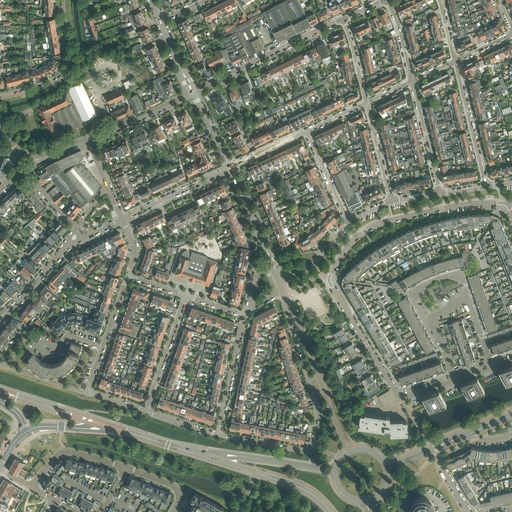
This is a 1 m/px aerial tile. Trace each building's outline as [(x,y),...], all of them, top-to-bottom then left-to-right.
[(123,5),(125,11),(127,10),(139,6),(137,0),(128,4),(123,5)] [(225,1),(223,2),(228,11),(233,8),(228,0),(226,0),(225,1)] [(228,0),(233,8),(238,5),(234,0),(228,0)] [(297,32),(311,25),(303,8),(299,0),(285,0),(283,1),(282,2),(297,32)] [(339,11),(340,11),(336,3),(334,0),(332,0),(329,2),(335,14),(336,13),(337,13),(339,12),(339,11)] [(334,0),(336,3),(340,11),(343,10),(343,9),(344,9),(340,0),(334,0)] [(346,9),(349,7),(345,0),(340,0),(344,9),(346,8),(346,9)] [(408,1),(407,2),(411,9),(416,7),(412,0),(410,0),(408,0),(408,1)] [(493,4),(491,0),(482,4),(483,6),(478,9),(479,11),(493,4)] [(401,4),(405,12),(411,9),(407,2),(406,1),(404,2),(404,3),(401,4)] [(450,9),(457,7),(461,6),(461,3),(465,2),(464,1),(449,5),(450,9)] [(221,3),(218,4),(223,13),(228,11),(223,2),(221,3)] [(297,32),(282,2),(263,12),(278,41),(297,32)] [(215,6),(214,7),(218,16),(223,13),(218,4),(215,6)] [(311,4),(303,8),(311,25),(318,21),(315,15),(316,15),(311,4)] [(407,14),(405,12),(401,4),(400,5),(399,5),(397,5),(397,6),(401,16),(404,14),(405,15),(407,14)] [(486,13),(495,9),(493,4),(479,11),(480,13),(485,11),(486,13)] [(211,8),(208,9),(213,18),(218,16),(214,7),(212,8),(211,8)] [(322,10),(325,18),(327,17),(328,17),(330,16),(327,7),(322,10)] [(208,21),(213,18),(208,9),(205,11),(206,11),(203,12),(208,21)] [(497,13),(495,9),(486,13),(487,15),(483,17),(484,19),(497,13)] [(323,19),(325,18),(322,10),(317,12),(321,20),(322,20),(323,20),(323,19)] [(129,16),(131,22),(132,22),(143,17),(141,11),(129,16)] [(385,13),(380,15),(384,25),(390,22),(385,13)] [(146,23),(143,17),(132,22),(134,27),(146,23)] [(372,27),(373,28),(375,27),(378,26),(379,28),(381,26),(377,17),(374,18),(373,18),(372,18),(372,19),(371,19),(372,21),(370,22),(371,23),(372,27)] [(94,25),(91,18),(86,20),(88,27),(94,25)] [(453,22),(454,26),(462,24),(461,22),(471,20),(470,18),(466,19),(453,22)] [(178,23),(181,29),(189,25),(188,22),(187,19),(178,23)] [(248,56),(248,55),(256,51),(251,41),(259,37),(251,19),(220,36),(224,43),(227,48),(233,61),(234,63),(248,56)] [(495,22),(500,32),(502,30),(504,29),(499,19),(495,21),(495,22)] [(407,33),(415,31),(413,25),(417,24),(416,20),(410,23),(410,26),(405,27),(407,33)] [(361,24),(360,24),(364,33),(368,32),(369,34),(372,33),(370,28),(372,27),(371,23),(369,24),(367,21),(363,23),(362,23),(361,23),(361,24)] [(495,34),(500,32),(495,22),(493,23),(494,25),(491,26),(495,34)] [(369,43),(364,33),(360,24),(359,25),(358,24),(357,25),(357,26),(353,28),(357,37),(359,36),(363,45),(369,43)] [(189,25),(181,29),(183,34),(191,31),(189,25)] [(491,36),(495,34),(491,26),(489,27),(488,25),(486,26),(491,36)] [(94,26),(88,28),(91,36),(97,34),(96,32),(99,31),(98,27),(95,28),(94,26)] [(486,38),(491,36),(486,26),(484,27),(485,29),(482,30),(486,38)] [(138,32),(140,37),(150,34),(148,28),(138,32)] [(459,37),(462,36),(464,35),(464,33),(467,32),(465,28),(456,31),(457,35),(458,35),(459,37)] [(479,41),(486,38),(482,30),(480,31),(479,29),(477,30),(479,35),(477,36),(479,41)] [(183,34),(186,40),(194,36),(191,31),(183,34)] [(441,32),(433,34),(435,40),(433,41),(434,44),(441,42),(440,39),(443,38),(441,32)] [(338,34),(336,35),(343,52),(345,51),(341,44),(346,42),(341,33),(340,33),(338,34)] [(140,37),(143,43),(152,40),(150,34),(140,37)] [(386,40),(387,46),(395,44),(393,38),(392,34),(383,39),(383,41),(386,40)] [(468,34),(464,35),(462,36),(467,47),(473,44),(468,34)] [(343,52),(336,35),(333,36),(331,37),(331,38),(330,38),(332,43),(332,44),(333,45),(334,46),(335,48),(339,46),(342,52),(343,52)] [(194,36),(186,40),(188,45),(196,42),(194,36)] [(461,50),(467,47),(462,36),(459,37),(457,37),(460,43),(458,44),(459,46),(459,47),(460,49),(461,50)] [(259,37),(251,41),(256,51),(256,52),(265,48),(259,37)] [(188,45),(190,51),(199,47),(196,42),(188,45)] [(419,50),(417,42),(409,44),(411,50),(413,50),(414,53),(419,50)] [(320,45),(318,46),(322,57),(324,57),(325,57),(329,55),(325,43),(320,45)] [(149,54),(150,55),(157,51),(155,46),(148,49),(147,48),(144,49),(147,55),(149,54)] [(506,46),(502,48),(506,56),(508,55),(511,62),(511,61),(511,58),(510,55),(506,46)] [(200,47),(199,47),(190,51),(193,56),(201,53),(200,51),(202,50),(202,49),(201,47),(200,47)] [(361,49),(363,55),(371,53),(369,47),(361,49)] [(211,67),(211,68),(221,62),(223,65),(233,61),(227,48),(223,50),(221,51),(222,52),(209,58),(207,59),(211,67)] [(313,48),(311,49),(316,59),(317,59),(319,62),(322,61),(315,48),(314,49),(313,48)] [(503,57),(506,56),(502,48),(497,50),(502,60),(504,59),(503,57)] [(309,51),(307,52),(313,64),(317,62),(316,59),(311,49),(308,50),(309,51)] [(442,49),(437,52),(440,59),(446,57),(445,56),(446,55),(445,54),(442,49)] [(396,50),(388,52),(387,52),(387,55),(386,56),(385,57),(386,58),(390,57),(398,55),(396,50)] [(497,50),(493,52),(497,60),(499,59),(502,64),(503,63),(502,60),(497,50)] [(160,57),(157,51),(150,55),(152,61),(160,57)] [(313,64),(307,52),(305,53),(305,52),(303,53),(308,63),(310,62),(311,65),(313,64)] [(435,62),(440,59),(437,52),(431,54),(435,62)] [(493,52),(488,54),(495,68),(497,67),(494,62),(497,60),(493,52)] [(204,58),(201,53),(193,56),(195,62),(203,59),(204,58)] [(301,55),(299,56),(304,66),(308,63),(303,53),(300,54),(301,55)] [(435,62),(431,54),(426,57),(430,64),(432,63),(433,64),(434,63),(434,62),(435,62)] [(488,54),(484,56),(488,65),(488,66),(489,66),(490,67),(491,67),(492,67),(493,69),(495,68),(488,54)] [(391,63),(393,63),(393,65),(398,64),(398,62),(399,61),(398,55),(390,57),(391,63)] [(50,61),(57,67),(58,65),(59,64),(60,63),(61,62),(59,61),(61,59),(57,56),(55,56),(50,61)] [(304,66),(299,56),(297,57),(297,56),(295,57),(298,65),(300,64),(304,71),(306,70),(304,66)] [(152,61),(155,67),(162,63),(160,57),(152,61)] [(298,65),(295,57),(292,58),(293,59),(291,60),(298,74),(300,73),(296,66),(298,65)] [(424,67),(430,64),(426,57),(421,59),(424,67)] [(364,61),(366,67),(374,65),(372,59),(364,61)] [(419,69),(424,67),(421,59),(415,62),(418,67),(417,68),(418,68),(418,69),(419,69)] [(478,59),(473,61),(481,78),(483,77),(479,67),(481,66),(478,59)] [(286,62),(290,69),(292,68),(296,75),(298,74),(291,60),(289,61),(289,60),(286,61),(287,62),(286,62)] [(57,67),(50,61),(47,65),(50,69),(50,68),(54,71),(55,69),(56,69),(57,68),(57,67)] [(473,61),(469,63),(473,70),(474,72),(474,73),(476,72),(479,78),(481,78),(473,61)] [(198,65),(201,72),(204,71),(208,79),(215,76),(211,68),(211,67),(207,69),(203,62),(198,65)] [(283,64),(282,64),(288,77),(290,76),(287,70),(290,69),(286,62),(283,63),(283,64)] [(165,69),(162,63),(155,67),(158,72),(165,69)] [(382,63),(379,64),(374,65),(366,67),(367,73),(375,71),(374,68),(383,66),(382,63)] [(474,72),(473,70),(469,63),(464,66),(464,67),(464,68),(465,70),(466,70),(468,75),(474,72)] [(280,65),(277,66),(281,73),(283,72),(286,78),(288,77),(282,64),(280,65)] [(47,65),(42,67),(45,75),(46,75),(47,75),(48,74),(53,72),(54,71),(50,68),(50,69),(47,65)] [(275,68),(274,68),(280,81),(281,83),(283,82),(279,74),(281,73),(277,66),(275,67),(275,68)] [(390,67),(396,80),(402,77),(401,77),(402,76),(401,75),(400,75),(398,70),(395,72),(392,66),(390,67)] [(45,75),(42,67),(37,69),(40,77),(43,76),(45,76),(45,75)] [(391,83),(396,80),(390,67),(387,67),(390,74),(387,75),(391,83)] [(280,81),(274,68),(272,69),(271,69),(269,70),(273,77),(275,76),(278,82),(280,81)] [(40,77),(37,69),(32,71),(35,79),(38,78),(40,78),(40,77)] [(11,71),(8,72),(8,75),(6,75),(6,76),(8,86),(10,85),(11,86),(13,85),(14,85),(11,75),(11,71)] [(272,84),(270,82),(266,72),(264,73),(262,74),(261,74),(266,84),(265,85),(266,87),(272,84)] [(448,73),(443,76),(446,83),(452,80),(449,76),(450,75),(449,74),(448,73)] [(114,74),(99,78),(101,83),(115,79),(114,74)] [(377,80),(376,78),(374,75),(371,77),(374,82),(371,83),(373,87),(373,88),(374,89),(375,90),(380,87),(377,80)] [(391,83),(387,75),(382,78),(385,85),(388,84),(389,84),(390,84),(390,83),(391,83)] [(168,96),(176,92),(170,81),(166,83),(162,76),(153,81),(162,99),(162,98),(168,95),(168,96)] [(255,78),(254,78),(256,86),(264,83),(261,76),(257,77),(256,77),(255,77),(255,78)] [(437,78),(441,86),(446,83),(443,76),(437,78)] [(380,87),(385,85),(382,78),(377,80),(380,87)] [(432,81),(435,88),(439,87),(440,89),(442,88),(441,86),(437,78),(435,79),(434,79),(433,80),(432,81)] [(479,79),(476,80),(475,79),(469,81),(470,83),(469,84),(470,88),(481,86),(479,79)] [(130,80),(124,82),(126,89),(133,86),(130,80)] [(245,83),(249,96),(255,94),(254,90),(252,91),(249,81),(245,83)] [(432,81),(427,83),(430,91),(431,93),(433,92),(432,90),(435,88),(432,81)] [(82,82),(68,89),(70,92),(67,93),(72,103),(51,113),(60,131),(61,130),(62,131),(78,124),(79,125),(89,121),(88,119),(97,115),(82,82)] [(249,96),(245,83),(241,85),(244,94),(243,95),(244,97),(243,98),(244,101),(247,100),(246,97),(249,96)] [(425,93),(430,91),(427,83),(421,86),(421,87),(422,88),(423,88),(425,93)] [(140,94),(149,89),(147,85),(138,89),(140,94)] [(346,86),(353,100),(360,97),(359,97),(360,96),(359,94),(358,94),(357,92),(353,94),(352,92),(353,92),(350,85),(346,86)] [(349,102),(353,100),(346,86),(337,88),(340,95),(344,93),(349,102)] [(232,90),(229,92),(230,95),(232,100),(233,100),(237,108),(240,107),(237,101),(237,100),(240,98),(240,97),(236,88),(235,89),(235,88),(232,89),(232,90)] [(121,89),(106,96),(110,104),(124,98),(121,89)] [(446,99),(448,99),(457,96),(456,92),(455,92),(454,89),(449,92),(450,96),(445,97),(446,99)] [(333,92),(334,94),(340,106),(344,104),(341,97),(338,98),(335,91),(333,92)] [(72,103),(67,93),(43,104),(38,106),(36,107),(37,110),(38,110),(50,136),(60,132),(60,131),(51,113),(72,103)] [(472,97),(473,102),(483,99),(483,97),(488,95),(488,93),(472,97)] [(128,98),(136,114),(144,110),(136,94),(128,98)] [(152,95),(153,97),(157,104),(161,101),(158,96),(156,97),(154,94),(152,95)] [(213,99),(212,100),(213,103),(215,103),(218,111),(223,108),(222,107),(227,105),(222,94),(213,99)] [(398,97),(402,104),(403,105),(405,104),(404,103),(408,101),(405,97),(406,96),(405,95),(404,95),(404,94),(398,97)] [(153,97),(149,99),(152,106),(157,104),(153,97)] [(331,110),(335,108),(332,101),(330,102),(328,97),(325,98),(331,110)] [(398,97),(393,99),(396,107),(402,104),(398,97)] [(148,108),(152,106),(149,99),(144,101),(148,108)] [(389,101),(388,102),(391,109),(396,107),(393,99),(391,100),(390,100),(389,100),(389,101)] [(460,105),(459,101),(451,103),(452,105),(443,107),(444,109),(460,105)] [(388,102),(382,104),(386,112),(391,109),(388,102)] [(323,114),(327,112),(324,105),(322,106),(321,103),(319,104),(323,114)] [(318,108),(315,109),(319,116),(323,114),(319,104),(317,105),(318,108)] [(384,112),(386,112),(382,104),(377,107),(377,108),(378,109),(381,115),(385,114),(384,112)] [(125,107),(123,107),(127,115),(132,113),(129,105),(125,107)] [(314,118),(309,109),(308,106),(306,107),(307,110),(305,111),(310,120),(314,118)] [(118,110),(121,118),(127,115),(123,107),(121,108),(118,110)] [(426,111),(427,116),(434,114),(434,112),(443,109),(442,107),(436,109),(426,111)] [(112,113),(115,120),(121,118),(118,110),(117,108),(114,109),(115,111),(112,113)] [(314,118),(319,116),(315,109),(312,110),(311,108),(309,109),(314,118)] [(300,109),(301,112),(306,122),(310,120),(305,111),(303,111),(302,109),(300,109)] [(182,114),(179,116),(184,127),(192,124),(190,121),(191,120),(190,118),(189,118),(186,112),(185,113),(185,112),(182,114)] [(302,124),(306,122),(301,112),(297,114),(302,124)] [(487,112),(486,112),(476,115),(478,119),(479,119),(480,121),(489,118),(487,112)] [(292,114),(293,116),(298,126),(302,124),(297,114),(295,115),(294,113),(292,114)] [(351,120),(348,121),(349,126),(353,125),(353,124),(358,122),(362,120),(363,123),(365,122),(364,119),(365,119),(364,116),(364,115),(363,113),(362,113),(350,119),(351,120)] [(284,117),(290,130),(294,128),(289,118),(287,119),(286,116),(284,117)] [(294,128),(298,126),(293,116),(289,118),(294,128)] [(428,120),(429,125),(437,123),(436,121),(445,118),(444,116),(442,117),(438,118),(428,120)] [(285,132),(290,130),(284,117),(282,118),(283,121),(281,122),(285,132)] [(398,124),(398,126),(414,122),(413,117),(406,119),(406,122),(398,124)] [(169,121),(173,130),(177,129),(180,134),(181,133),(181,132),(174,118),(172,119),(169,120),(169,121)] [(464,123),(463,118),(456,120),(456,122),(448,125),(448,127),(464,123)] [(275,120),(276,122),(281,134),(285,132),(281,122),(279,123),(277,119),(275,120)] [(242,128),(238,120),(233,123),(234,125),(230,126),(228,127),(229,130),(229,129),(231,133),(242,128)] [(173,130),(169,121),(168,121),(165,122),(165,123),(163,124),(168,133),(166,134),(169,141),(171,140),(169,135),(171,134),(170,132),(173,130)] [(277,136),(281,134),(276,122),(275,122),(274,124),(275,125),(272,126),(277,136)] [(343,123),(339,125),(346,138),(348,137),(346,133),(348,132),(347,130),(348,129),(347,123),(344,124),(343,123)] [(451,128),(455,127),(457,127),(458,129),(465,127),(464,123),(448,127),(450,133),(452,133),(451,128)] [(496,124),(480,129),(481,133),(491,130),(490,128),(497,127),(496,124)] [(346,139),(346,138),(339,125),(335,127),(338,134),(340,136),(342,135),(344,140),(346,139)] [(349,126),(352,138),(368,134),(367,129),(357,132),(355,125),(353,125),(349,126)] [(159,126),(152,130),(158,141),(165,137),(159,126)] [(269,128),(273,138),(277,136),(272,126),(269,128)] [(397,126),(393,127),(381,130),(382,134),(392,132),(392,130),(397,128),(397,126)] [(331,129),(336,140),(338,143),(340,142),(336,135),(338,134),(335,127),(331,129)] [(327,131),(330,138),(332,141),(334,140),(334,141),(336,140),(331,129),(327,131)] [(241,130),(233,134),(235,137),(234,137),(235,140),(234,140),(236,143),(244,139),(242,135),(243,134),(241,130)] [(263,133),(266,141),(272,138),(268,131),(265,132),(264,130),(262,131),(263,133)] [(327,131),(323,133),(328,142),(332,141),(330,138),(327,131)] [(451,138),(452,141),(467,137),(466,132),(459,134),(460,136),(451,138)] [(145,133),(138,135),(142,146),(146,144),(148,148),(154,146),(150,136),(147,138),(145,133)] [(261,143),(266,141),(263,133),(257,136),(261,143)] [(323,133),(319,134),(325,147),(327,146),(326,143),(328,142),(323,133)] [(325,147),(319,134),(315,136),(319,146),(321,145),(323,148),(325,147)] [(142,146),(138,135),(132,138),(134,145),(131,146),(133,151),(131,153),(133,158),(135,157),(134,153),(137,151),(136,148),(142,146)] [(399,135),(383,139),(384,143),(395,141),(394,138),(400,137),(399,135)] [(419,139),(418,135),(410,137),(411,139),(402,141),(403,143),(419,139)] [(256,146),(261,143),(257,136),(252,138),(256,146)] [(370,142),(369,138),(362,140),(362,142),(354,144),(354,146),(370,142)] [(244,139),(236,143),(237,146),(238,146),(239,148),(247,144),(244,139)] [(121,143),(120,143),(125,154),(129,152),(128,152),(130,151),(126,141),(123,142),(123,141),(121,142),(121,143)] [(195,150),(195,151),(203,146),(203,145),(203,144),(202,143),(201,141),(194,144),(194,143),(187,147),(190,152),(195,150)] [(247,144),(239,148),(240,150),(241,153),(242,153),(250,149),(248,146),(250,145),(251,145),(254,144),(252,141),(247,144)] [(454,149),(470,145),(469,141),(459,144),(459,146),(453,147),(454,149)] [(503,141),(499,142),(484,146),(485,150),(495,148),(495,146),(503,144),(503,141)] [(303,143),(302,142),(298,144),(303,153),(306,162),(303,163),(306,169),(313,166),(304,145),(303,143)] [(435,146),(436,151),(446,148),(445,146),(451,145),(451,142),(435,146)] [(117,144),(115,145),(119,154),(120,156),(125,154),(120,143),(117,144)] [(298,144),(294,146),(297,153),(299,152),(300,154),(303,153),(298,144)] [(421,148),(420,144),(412,145),(413,148),(404,150),(405,152),(421,148)] [(110,147),(109,148),(113,156),(119,154),(115,145),(112,146),(110,147)] [(200,155),(206,152),(206,151),(206,150),(206,149),(205,149),(203,146),(195,151),(196,152),(194,153),(195,156),(198,155),(198,156),(200,155)] [(0,175),(2,172),(4,173),(6,167),(4,167),(8,157),(3,155),(1,155),(4,149),(0,147),(0,175)] [(110,158),(113,156),(109,148),(109,147),(106,148),(107,149),(104,150),(109,161),(111,160),(110,158)] [(290,148),(286,150),(289,157),(291,156),(296,165),(297,164),(294,157),(290,148)] [(501,151),(486,155),(487,159),(497,157),(497,155),(511,151),(511,149),(501,151)] [(81,150),(74,153),(77,162),(80,160),(84,155),(81,150)] [(286,150),(282,152),(286,161),(290,159),(289,157),(286,150)] [(438,159),(439,160),(442,160),(442,158),(454,155),(453,151),(437,155),(438,159)] [(210,159),(206,152),(200,155),(201,157),(202,157),(201,161),(211,164),(212,161),(211,160),(210,159)] [(286,161),(282,152),(278,154),(282,163),(284,162),(286,166),(288,165),(286,161)] [(326,161),(330,168),(345,161),(351,158),(349,155),(347,157),(344,152),(326,161)] [(402,153),(398,154),(388,156),(389,160),(399,158),(398,156),(404,155),(404,152),(402,153)] [(74,153),(66,157),(70,165),(77,162),(74,153)] [(278,154),(274,156),(278,165),(282,163),(278,154)] [(274,167),(278,165),(274,156),(270,158),(274,167)] [(359,164),(362,163),(374,160),(373,156),(364,158),(364,160),(358,162),(359,164)] [(55,161),(61,169),(70,165),(66,157),(56,161),(55,161)] [(270,158),(266,160),(272,172),(274,171),(272,168),(274,167),(270,158)] [(69,194),(73,198),(79,205),(81,208),(89,201),(90,202),(102,186),(80,160),(77,162),(70,165),(61,169),(65,172),(52,180),(57,185),(48,193),(57,204),(69,194)] [(272,172),(266,160),(262,161),(265,168),(267,167),(271,175),(272,174),(272,172)] [(45,167),(45,168),(50,177),(52,180),(65,172),(61,169),(55,161),(45,167)] [(210,166),(211,164),(201,161),(200,164),(199,164),(197,165),(200,171),(208,167),(209,167),(210,166)] [(348,166),(345,161),(330,168),(332,173),(348,166)] [(404,161),(400,162),(390,165),(391,169),(401,167),(400,165),(404,164),(405,171),(408,170),(406,161),(404,161)] [(199,171),(200,171),(197,165),(196,162),(190,165),(194,173),(197,172),(197,173),(199,172),(199,171)] [(182,163),(179,164),(182,169),(176,171),(180,180),(181,180),(182,180),(183,179),(186,177),(183,172),(185,171),(182,163)] [(258,163),(254,165),(258,174),(260,173),(263,179),(264,178),(262,173),(258,163)] [(194,174),(194,173),(190,165),(185,168),(189,176),(191,175),(192,175),(193,174),(194,174)] [(258,174),(254,165),(249,167),(250,169),(255,179),(256,182),(261,180),(258,174)] [(443,184),(448,183),(449,183),(448,175),(446,175),(446,172),(447,172),(447,168),(446,165),(440,166),(442,178),(443,178),(443,184)] [(127,166),(125,167),(114,172),(115,174),(114,174),(115,176),(116,176),(116,177),(125,173),(123,171),(127,169),(127,168),(128,168),(127,166)] [(302,179),(316,172),(315,170),(316,170),(315,167),(314,168),(314,167),(306,171),(307,173),(301,177),(302,179)] [(47,178),(50,177),(45,168),(37,172),(42,181),(45,180),(46,182),(49,181),(47,178)] [(344,197),(359,190),(359,189),(356,184),(353,185),(345,169),(344,169),(333,175),(344,197)] [(377,176),(376,173),(378,173),(376,169),(366,171),(367,175),(372,174),(372,177),(377,176)] [(175,183),(175,182),(171,174),(168,175),(167,173),(167,174),(165,170),(163,171),(165,174),(170,185),(172,184),(173,184),(174,183),(175,183)] [(176,171),(171,174),(175,182),(178,181),(178,182),(180,181),(180,180),(176,171)] [(317,173),(316,172),(302,179),(303,181),(309,178),(311,180),(318,176),(317,173)] [(117,180),(118,182),(126,178),(132,176),(131,174),(128,175),(126,176),(125,173),(116,177),(116,178),(117,180)] [(160,177),(165,187),(166,187),(168,187),(168,186),(170,185),(165,174),(160,177)] [(155,181),(159,190),(160,190),(161,190),(162,189),(162,188),(165,187),(160,177),(159,177),(155,178),(154,179),(155,181)] [(313,183),(314,186),(321,183),(319,177),(305,184),(306,186),(313,183)] [(379,177),(373,178),(374,184),(378,183),(380,188),(374,190),(377,197),(383,194),(380,188),(381,187),(379,177)] [(119,184),(120,187),(129,184),(126,178),(118,182),(119,184)] [(266,187),(264,182),(270,180),(269,178),(257,183),(258,184),(256,185),(259,190),(266,187)] [(159,190),(155,181),(151,184),(150,182),(147,183),(150,189),(152,188),(154,192),(157,191),(159,191),(159,190)] [(321,183),(314,186),(312,187),(314,190),(310,192),(310,194),(324,188),(321,183)] [(123,193),(131,189),(129,184),(120,187),(121,190),(122,193),(123,192),(123,193)] [(223,184),(217,187),(221,194),(223,198),(223,199),(224,200),(229,197),(227,193),(223,184)] [(260,194),(263,200),(271,197),(274,196),(272,192),(273,191),(273,189),(279,186),(278,184),(270,187),(271,190),(260,194)] [(15,189),(22,196),(23,195),(23,196),(31,189),(28,192),(23,186),(17,191),(15,189)] [(212,189),(216,197),(221,194),(217,187),(212,189)] [(360,204),(366,201),(363,195),(362,192),(364,191),(362,187),(359,189),(359,190),(344,197),(350,210),(351,211),(353,212),(354,211),(355,210),(355,209),(355,208),(361,205),(360,204)] [(148,188),(142,191),(143,193),(141,193),(143,198),(144,197),(144,198),(146,197),(146,196),(151,194),(148,188)] [(326,193),(324,188),(310,194),(311,196),(314,194),(316,198),(326,193)] [(11,192),(18,200),(22,196),(15,189),(11,192)] [(34,193),(31,189),(23,196),(27,200),(35,193),(34,193)] [(124,195),(125,198),(134,195),(131,189),(123,193),(124,195)] [(212,189),(207,192),(210,199),(216,197),(212,189)] [(372,199),(377,197),(374,190),(369,193),(372,199)] [(14,203),(18,200),(11,192),(7,196),(14,203)] [(207,192),(202,194),(205,202),(210,199),(207,192)] [(35,193),(27,200),(31,204),(38,197),(35,193)] [(137,193),(134,195),(125,198),(126,201),(127,203),(128,204),(129,204),(131,203),(141,199),(138,193),(137,193)] [(315,205),(329,198),(326,193),(316,198),(318,201),(317,202),(314,203),(315,205)] [(366,202),(372,199),(369,193),(363,195),(366,201),(366,202)] [(196,197),(200,204),(200,206),(203,204),(202,203),(205,202),(202,194),(196,197)] [(7,196),(3,199),(10,207),(14,203),(7,196)] [(42,201),(38,197),(31,204),(34,208),(42,201)] [(265,206),(274,202),(271,197),(263,200),(265,206)] [(71,206),(70,208),(77,213),(79,211),(81,209),(80,208),(81,208),(78,205),(79,205),(73,198),(69,204),(71,206)] [(220,203),(222,209),(232,205),(231,204),(228,198),(220,203)] [(331,204),(329,198),(315,205),(316,206),(319,205),(323,204),(324,207),(331,204)] [(6,211),(10,207),(3,199),(3,200),(0,202),(0,204),(7,212),(7,211),(6,211)] [(38,212),(45,205),(42,201),(34,208),(38,212)] [(265,206),(267,211),(276,208),(274,202),(265,206)] [(199,204),(193,207),(197,215),(203,212),(199,204)] [(197,215),(193,207),(188,209),(192,217),(197,215)] [(77,214),(77,213),(70,208),(67,211),(65,209),(64,211),(66,213),(68,215),(71,217),(73,218),(75,216),(76,216),(77,214)] [(234,213),(232,208),(221,213),(222,215),(220,215),(222,218),(234,213)] [(270,217),(278,213),(276,208),(267,211),(270,217)] [(183,212),(188,222),(188,223),(193,220),(192,217),(188,209),(183,212)] [(331,214),(327,219),(333,224),(337,219),(334,216),(337,214),(333,211),(330,213),(331,214)] [(162,213),(158,215),(161,223),(165,221),(165,222),(167,221),(163,212),(161,213),(162,213)] [(178,214),(181,222),(183,225),(188,222),(183,212),(178,214)] [(225,221),(226,222),(236,218),(234,213),(222,218),(223,221),(225,221)] [(270,217),(272,223),(280,219),(278,213),(270,217)] [(172,217),(176,225),(181,222),(178,214),(172,217)] [(484,215),(483,215),(484,225),(487,225),(494,215),(493,215),(492,215),(489,215),(489,214),(484,214),(484,215)] [(152,218),(156,225),(161,223),(158,215),(156,216),(155,216),(153,216),(153,217),(152,218)] [(491,229),(501,225),(500,220),(499,220),(498,218),(497,217),(496,216),(490,226),(491,229)] [(147,220),(151,228),(156,225),(152,218),(151,217),(150,218),(149,219),(147,220)] [(178,228),(176,225),(172,217),(167,219),(172,230),(178,228)] [(238,223),(236,218),(226,222),(227,225),(229,224),(230,226),(238,223)] [(280,219),(272,223),(274,228),(285,224),(283,218),(280,219)] [(319,228),(316,231),(321,236),(325,234),(324,233),(327,231),(328,228),(322,223),(319,219),(316,222),(320,225),(318,227),(319,228)] [(328,228),(333,224),(327,219),(325,221),(325,220),(322,223),(328,228)] [(142,222),(145,230),(151,228),(147,220),(145,221),(144,221),(143,221),(142,222)] [(440,221),(443,231),(443,234),(448,232),(448,230),(445,220),(443,220),(442,220),(440,220),(440,221)] [(438,233),(443,231),(440,221),(437,222),(437,221),(435,222),(438,233)] [(61,222),(55,228),(62,235),(63,235),(64,234),(64,233),(68,229),(61,222)] [(147,233),(145,230),(142,222),(136,225),(137,227),(141,234),(143,233),(144,235),(145,236),(148,235),(147,233)] [(429,224),(433,234),(438,233),(435,222),(432,223),(429,223),(429,224)] [(231,229),(229,230),(229,232),(240,227),(238,223),(230,226),(231,229)] [(428,236),(433,234),(429,224),(427,225),(427,224),(424,225),(424,226),(428,236)] [(502,228),(501,225),(491,229),(493,234),(503,230),(504,230),(503,228),(502,228)] [(48,232),(50,234),(57,240),(57,239),(58,239),(60,238),(60,237),(62,235),(55,228),(52,226),(51,227),(52,228),(48,232)] [(286,231),(285,231),(283,226),(275,229),(277,235),(286,231)] [(419,228),(423,238),(428,236),(424,226),(422,227),(421,226),(419,227),(419,228)] [(240,227),(229,232),(224,234),(225,236),(230,234),(233,233),(234,235),(242,232),(240,227)] [(418,239),(423,238),(419,228),(416,229),(416,228),(414,229),(414,230),(418,239)] [(411,230),(409,231),(413,241),(418,239),(414,230),(411,231),(411,230)] [(504,233),(503,230),(493,234),(495,239),(505,235),(506,235),(505,233),(504,233)] [(277,235),(279,240),(288,237),(286,231),(277,235)] [(318,239),(321,236),(316,231),(314,233),(313,232),(310,234),(315,241),(318,239)] [(406,233),(404,234),(408,244),(413,241),(409,231),(406,232),(406,233)] [(48,232),(44,236),(52,244),(57,240),(50,234),(48,232)] [(233,239),(233,241),(244,237),(242,232),(234,235),(235,238),(233,239)] [(113,236),(118,247),(126,244),(120,233),(113,236)] [(309,237),(306,239),(310,246),(313,244),(313,243),(315,241),(310,234),(308,236),(309,237)] [(399,236),(404,246),(408,244),(404,234),(403,234),(401,235),(399,236)] [(53,247),(47,242),(48,241),(41,235),(40,237),(44,241),(43,242),(45,243),(43,246),(49,251),(53,247)] [(495,239),(493,240),(495,245),(497,244),(507,240),(508,240),(507,238),(506,238),(505,235),(495,239)] [(108,238),(116,256),(118,255),(118,254),(115,248),(118,247),(113,236),(112,236),(110,237),(110,238),(108,238)] [(399,248),(404,246),(399,236),(398,236),(396,237),(396,238),(394,239),(399,248)] [(244,237),(233,241),(231,242),(233,247),(246,241),(244,237)] [(290,242),(288,237),(279,240),(282,246),(290,242)] [(104,240),(112,258),(116,256),(108,238),(107,239),(106,238),(104,239),(104,240)] [(157,238),(145,244),(146,245),(146,246),(146,247),(147,248),(154,245),(153,242),(158,240),(157,238)] [(400,250),(399,248),(394,239),(394,238),(391,240),(392,240),(389,242),(396,253),(400,250)] [(306,248),(310,246),(306,239),(299,243),(298,241),(295,243),(297,247),(301,245),(303,249),(306,247),(306,248)] [(99,243),(108,260),(112,258),(104,240),(103,240),(101,241),(101,242),(99,243)] [(508,243),(507,240),(497,244),(499,249),(509,245),(510,245),(509,243),(508,243)] [(396,253),(389,242),(389,241),(386,242),(387,243),(384,244),(390,253),(391,256),(396,253)] [(95,245),(98,252),(100,255),(103,254),(106,261),(108,260),(99,243),(98,243),(97,243),(96,244),(95,245)] [(44,256),(49,251),(43,246),(41,244),(36,249),(44,256)] [(128,249),(126,244),(118,247),(119,250),(118,254),(118,255),(125,257),(128,249)] [(380,247),(385,256),(390,253),(384,244),(382,245),(382,246),(380,247)] [(98,252),(95,245),(94,245),(92,245),(92,246),(89,247),(93,255),(98,252)] [(510,248),(509,245),(499,249),(497,250),(499,255),(511,250),(511,248),(510,248)] [(93,255),(89,247),(87,248),(85,248),(85,249),(84,250),(88,257),(93,255)] [(240,250),(239,254),(249,256),(249,255),(250,255),(250,253),(250,252),(250,250),(250,248),(247,247),(246,249),(241,248),(241,250),(240,250)] [(387,258),(385,256),(380,247),(379,247),(377,248),(377,249),(375,250),(381,259),(382,261),(387,258)] [(30,248),(27,250),(39,262),(44,256),(36,249),(33,251),(30,248)] [(147,248),(145,253),(153,256),(155,257),(159,248),(151,248),(150,250),(147,248)] [(39,262),(27,250),(24,253),(30,258),(28,260),(36,268),(40,263),(39,262)] [(81,251),(79,252),(82,260),(88,257),(84,250),(83,250),(82,250),(81,251)] [(217,262),(207,258),(208,256),(193,251),(191,256),(189,256),(190,255),(190,254),(190,253),(189,252),(189,251),(188,251),(187,250),(186,250),(185,251),(184,251),(183,252),(183,253),(182,256),(181,256),(175,274),(189,279),(195,281),(209,286),(217,262)] [(371,253),(377,262),(381,259),(375,250),(373,251),(373,252),(371,253)] [(511,252),(511,250),(499,255),(501,260),(511,255),(511,252)] [(462,256),(457,257),(459,268),(461,268),(461,266),(464,266),(463,261),(465,261),(468,256),(467,252),(471,251),(461,253),(462,256)] [(72,257),(78,262),(82,260),(79,252),(78,252),(76,253),(76,254),(74,254),(72,257)] [(145,256),(144,258),(156,262),(157,260),(152,258),(153,256),(145,253),(144,256),(145,256)] [(373,265),(377,262),(371,253),(371,254),(370,253),(368,255),(366,257),(373,265)] [(503,265),(505,264),(511,261),(511,255),(501,260),(503,265)] [(117,259),(115,262),(123,265),(123,264),(124,263),(124,262),(125,258),(118,256),(114,257),(114,258),(117,259)] [(362,260),(369,268),(373,265),(366,257),(366,256),(364,258),(362,260)] [(82,267),(78,262),(72,257),(70,258),(70,259),(69,260),(80,270),(82,267)] [(13,265),(27,278),(28,277),(30,276),(30,275),(32,273),(18,260),(13,265)] [(32,272),(36,268),(28,260),(24,264),(32,272)] [(237,260),(236,265),(246,268),(246,267),(247,267),(248,265),(247,264),(248,262),(237,260)] [(365,272),(369,268),(362,260),(361,260),(359,261),(360,262),(358,264),(365,272)] [(445,270),(448,269),(445,260),(440,262),(443,272),(446,272),(445,270)] [(505,270),(511,267),(511,261),(505,264),(503,265),(505,270)] [(64,266),(64,267),(79,280),(83,284),(84,283),(83,283),(87,278),(79,270),(78,271),(76,269),(68,262),(66,264),(65,264),(64,265),(64,266)] [(141,267),(151,270),(155,271),(156,269),(149,267),(150,265),(142,262),(141,264),(142,265),(141,267)] [(164,271),(162,270),(159,277),(164,279),(169,263),(167,262),(165,268),(164,271)] [(441,273),(443,272),(440,262),(434,264),(438,273),(440,272),(441,273)] [(356,265),(353,267),(361,275),(365,272),(358,264),(357,263),(355,265),(356,265)] [(429,266),(432,275),(433,276),(435,275),(435,274),(438,273),(434,264),(429,266)] [(246,268),(236,265),(235,269),(237,269),(236,272),(245,274),(246,271),(247,269),(246,268)] [(429,266),(424,268),(428,278),(430,277),(430,276),(432,275),(429,266)] [(61,269),(59,271),(68,278),(70,275),(77,282),(79,280),(64,267),(62,269),(61,269)] [(155,271),(151,270),(141,267),(140,268),(139,270),(154,276),(155,271)] [(351,269),(349,271),(357,279),(361,275),(353,267),(351,269)] [(423,268),(418,271),(422,279),(425,278),(426,279),(428,278),(424,268),(423,268)] [(15,278),(19,282),(20,281),(22,283),(23,282),(24,283),(24,282),(25,282),(26,281),(26,280),(27,279),(18,271),(16,274),(14,274),(13,273),(13,271),(11,270),(10,270),(8,272),(8,273),(14,278),(15,278)] [(68,278),(59,271),(58,273),(55,276),(63,283),(68,278)] [(357,279),(349,271),(345,274),(346,275),(345,276),(344,277),(343,278),(343,279),(354,281),(357,279)] [(420,280),(422,279),(418,271),(413,273),(418,283),(421,282),(420,280)] [(6,282),(7,282),(16,291),(20,287),(16,283),(17,282),(8,273),(6,275),(10,278),(6,282)] [(101,277),(106,279),(117,283),(118,278),(116,277),(117,275),(111,273),(109,277),(102,275),(101,277)] [(416,284),(418,283),(413,273),(408,276),(413,284),(415,283),(416,284)] [(478,273),(469,276),(470,279),(469,279),(471,287),(473,286),(474,289),(472,290),(474,294),(475,294),(476,297),(475,297),(476,302),(478,302),(479,304),(477,305),(479,310),(480,309),(481,312),(480,313),(482,318),(483,317),(484,320),(482,320),(483,323),(485,322),(486,325),(484,326),(486,330),(487,330),(488,333),(497,330),(478,273)] [(53,278),(51,280),(61,289),(63,286),(64,286),(62,285),(63,283),(55,276),(54,278),(53,278)] [(408,276),(403,279),(409,288),(411,287),(410,285),(413,284),(408,276)] [(108,282),(107,284),(115,287),(117,283),(106,279),(105,281),(108,282)] [(407,290),(409,288),(403,279),(398,282),(397,280),(391,284),(393,288),(399,289),(401,287),(403,290),(406,288),(407,290)] [(47,285),(56,293),(61,289),(51,280),(50,281),(50,282),(47,285)] [(12,296),(16,291),(7,282),(3,287),(12,296)] [(344,288),(346,293),(347,292),(356,287),(355,284),(342,282),(342,283),(342,284),(343,285),(343,286),(344,288)] [(38,295),(52,307),(59,299),(45,286),(38,295)] [(214,286),(213,287),(211,295),(212,295),(212,296),(214,297),(214,296),(217,297),(219,298),(223,289),(214,286)] [(350,297),(359,291),(356,287),(347,292),(348,295),(349,297),(350,297)] [(0,295),(5,301),(10,296),(2,288),(0,290),(0,295)] [(104,291),(103,294),(112,297),(113,292),(103,288),(102,290),(104,291)] [(134,288),(132,293),(142,296),(150,299),(151,294),(134,288)] [(359,291),(350,297),(351,299),(351,300),(352,302),(353,302),(362,296),(359,291)] [(52,307),(38,295),(34,299),(47,311),(48,311),(52,307)] [(151,303),(156,305),(159,297),(154,295),(151,303)] [(355,306),(364,301),(367,299),(364,295),(362,296),(353,302),(354,304),(353,304),(355,307),(355,306)] [(240,298),(230,296),(229,301),(238,304),(239,302),(240,301),(240,300),(240,299),(240,298)] [(101,302),(100,304),(108,307),(110,303),(99,299),(96,297),(95,300),(101,302)] [(138,303),(138,300),(130,297),(129,302),(143,307),(143,305),(138,303)] [(164,298),(159,297),(156,305),(161,307),(164,298)] [(407,300),(406,297),(397,302),(426,354),(435,350),(433,347),(434,346),(431,339),(429,340),(428,337),(429,337),(427,332),(425,333),(424,330),(425,330),(424,327),(423,328),(421,326),(423,325),(420,320),(419,321),(417,318),(419,318),(418,315),(416,316),(415,314),(416,313),(414,308),(412,309),(410,304),(411,303),(409,299),(407,300)] [(97,308),(106,312),(108,307),(100,304),(89,300),(90,299),(89,298),(88,300),(87,302),(86,305),(97,308)] [(167,309),(170,300),(164,298),(161,307),(167,309)] [(30,303),(37,309),(43,315),(47,311),(34,299),(30,303)] [(175,302),(170,300),(167,309),(173,311),(174,308),(173,308),(175,302)] [(367,305),(364,301),(355,306),(357,309),(356,309),(358,311),(367,305)] [(27,308),(34,314),(36,313),(35,312),(37,309),(30,303),(27,308)] [(361,315),(361,316),(370,310),(367,305),(358,311),(360,313),(359,314),(360,316),(361,315)] [(135,310),(127,307),(125,312),(144,318),(145,316),(134,312),(135,310)] [(269,309),(269,310),(273,317),(273,318),(278,316),(275,307),(272,308),(271,308),(269,309)] [(25,309),(23,312),(32,320),(41,328),(47,329),(48,328),(35,316),(36,316),(34,314),(27,308),(25,310),(25,309)] [(106,312),(97,308),(95,314),(104,318),(106,312)] [(194,320),(195,318),(198,310),(197,309),(195,308),(194,308),(192,308),(190,313),(188,317),(189,317),(188,319),(194,320)] [(371,309),(370,310),(361,316),(362,318),(363,320),(364,320),(373,315),(374,314),(371,309)] [(273,318),(273,317),(269,310),(267,311),(266,311),(264,312),(268,320),(271,318),(272,319),(273,318)] [(73,313),(67,315),(70,324),(75,323),(75,311),(75,314),(74,314),(73,314),(73,313)] [(80,325),(84,315),(78,313),(78,314),(77,314),(76,314),(76,311),(75,311),(75,323),(80,325)] [(203,311),(200,320),(202,321),(202,320),(205,321),(208,313),(207,312),(206,312),(205,312),(203,311)] [(29,324),(32,320),(23,312),(21,314),(20,316),(18,314),(16,316),(15,316),(14,318),(23,321),(24,320),(26,322),(26,321),(29,324)] [(125,312),(124,316),(132,319),(133,317),(143,321),(144,318),(125,312)] [(259,314),(259,315),(263,322),(266,321),(267,322),(269,321),(268,320),(264,312),(262,314),(261,313),(259,314)] [(209,313),(208,313),(205,321),(209,322),(208,323),(210,324),(213,315),(211,314),(211,313),(209,313)] [(70,324),(67,315),(62,316),(62,314),(61,314),(57,315),(58,316),(60,318),(65,326),(70,324)] [(103,323),(104,318),(95,314),(93,319),(103,323)] [(89,317),(84,315),(80,325),(85,327),(88,318),(89,318),(89,317)] [(216,316),(213,315),(210,324),(216,326),(216,325),(219,317),(218,316),(216,315),(216,316)] [(264,323),(263,322),(259,315),(257,316),(256,316),(254,317),(258,325),(261,324),(262,324),(264,323)] [(366,325),(376,319),(373,315),(364,320),(365,323),(366,325)] [(57,319),(53,323),(61,330),(65,326),(60,318),(58,316),(60,318),(58,319),(58,320),(57,319)] [(132,319),(124,316),(122,321),(132,325),(139,327),(140,325),(131,322),(132,319)] [(93,319),(89,318),(88,318),(85,327),(93,329),(93,331),(92,331),(100,334),(102,328),(101,328),(103,323),(93,319)] [(158,324),(166,327),(168,322),(158,318),(157,320),(159,321),(158,324)] [(226,331),(229,320),(228,319),(227,319),(226,319),(224,318),(221,328),(223,328),(222,330),(226,331)] [(12,319),(11,319),(9,322),(17,328),(20,324),(21,326),(24,322),(12,319)] [(378,324),(376,319),(366,325),(368,327),(367,327),(369,330),(369,329),(378,324)] [(230,320),(229,320),(226,331),(229,332),(230,331),(231,332),(235,322),(232,321),(232,320),(231,320),(230,320)] [(459,320),(455,321),(459,333),(465,331),(462,320),(459,321),(459,320)] [(139,327),(132,325),(122,321),(119,331),(134,336),(136,336),(139,327)] [(452,335),(459,333),(455,321),(451,323),(451,324),(449,325),(452,335)] [(9,322),(6,327),(15,334),(16,332),(14,331),(17,328),(9,322)] [(58,334),(61,330),(53,323),(50,328),(58,334)] [(372,334),(381,329),(378,324),(369,329),(371,332),(370,332),(372,334)] [(333,333),(336,338),(346,332),(345,332),(344,330),(343,327),(342,327),(340,325),(333,329),(335,332),(333,333)] [(6,327),(2,331),(9,337),(12,334),(13,336),(15,334),(6,327)] [(156,331),(155,333),(163,336),(165,331),(151,327),(150,329),(156,331)] [(375,339),(384,333),(386,332),(383,328),(381,329),(372,334),(374,336),(373,337),(374,339),(375,339)] [(9,337),(2,331),(0,333),(0,337),(8,343),(8,344),(12,339),(9,337)] [(459,333),(462,343),(469,341),(465,331),(459,333)] [(182,335),(182,337),(194,342),(194,339),(191,338),(192,335),(183,332),(182,335)] [(289,344),(285,332),(279,334),(281,342),(281,343),(282,346),(288,344),(289,344)] [(346,332),(336,338),(339,343),(341,342),(343,345),(350,340),(349,338),(349,337),(348,338),(347,335),(348,335),(346,332)] [(118,333),(116,337),(126,341),(127,341),(128,339),(132,340),(132,338),(118,333)] [(378,343),(387,338),(384,333),(375,339),(376,341),(377,344),(378,343)] [(452,335),(456,345),(462,343),(459,333),(452,335)] [(160,346),(161,341),(148,336),(147,338),(149,339),(148,342),(160,346)] [(126,341),(116,337),(115,341),(127,345),(127,343),(125,343),(126,341)] [(511,337),(491,345),(494,355),(511,349),(511,337)] [(380,348),(390,342),(387,338),(378,343),(379,346),(380,348)] [(221,344),(220,346),(229,348),(230,346),(229,346),(230,343),(216,340),(216,343),(221,344)] [(343,349),(346,354),(355,348),(353,346),(354,346),(352,343),(350,340),(343,345),(345,347),(343,349)] [(462,343),(466,353),(472,351),(469,341),(462,343)] [(150,346),(149,349),(158,352),(159,350),(159,349),(159,347),(145,342),(144,344),(150,346)] [(179,345),(178,347),(189,351),(191,352),(192,350),(189,349),(187,348),(188,345),(179,342),(179,344),(179,345)] [(383,352),(383,353),(392,347),(390,342),(380,348),(382,350),(381,351),(383,353),(383,352)] [(26,347),(19,355),(27,362),(33,368),(34,369),(36,370),(38,371),(39,372),(41,373),(44,374),(47,375),(51,375),(52,375),(54,375),(55,375),(56,375),(57,375),(59,375),(60,374),(61,374),(62,373),(64,373),(65,372),(66,372),(67,371),(68,370),(69,369),(71,368),(72,367),(73,366),(74,365),(75,363),(75,362),(76,361),(77,360),(77,359),(78,358),(78,357),(82,346),(72,343),(69,350),(66,349),(65,352),(68,353),(68,354),(67,356),(67,357),(66,357),(65,358),(65,359),(64,360),(63,361),(62,361),(61,362),(60,363),(59,363),(58,363),(57,364),(55,364),(54,364),(53,365),(52,365),(51,365),(50,365),(49,364),(47,364),(46,364),(45,363),(44,363),(43,362),(42,361),(41,361),(40,360),(26,347)] [(456,345),(459,356),(466,353),(462,343),(456,345)] [(280,353),(290,350),(288,344),(282,346),(280,347),(280,350),(280,351),(280,353)] [(123,349),(121,348),(114,346),(112,350),(124,354),(125,352),(122,351),(123,349)] [(386,357),(395,352),(392,347),(383,353),(385,355),(384,355),(385,357),(386,357)] [(355,348),(346,354),(349,359),(351,358),(353,361),(360,356),(358,354),(358,353),(359,354),(359,353),(358,353),(356,351),(357,351),(355,348)] [(282,356),(283,359),(292,356),(290,350),(280,353),(281,355),(282,356)] [(472,351),(466,353),(470,365),(474,363),(474,362),(476,362),(472,351)] [(175,357),(187,361),(189,362),(190,360),(186,359),(186,358),(184,357),(185,355),(176,352),(175,354),(176,355),(175,357)] [(386,357),(389,362),(398,356),(395,352),(386,357)] [(147,355),(146,358),(155,361),(156,359),(155,358),(156,356),(146,353),(145,355),(147,355)] [(466,366),(470,365),(466,353),(459,356),(463,366),(465,365),(466,366)] [(111,354),(109,359),(119,362),(121,363),(122,361),(117,359),(118,357),(111,354)] [(284,365),(294,362),(292,356),(283,359),(284,361),(283,362),(284,365)] [(352,365),(355,370),(365,364),(364,364),(363,362),(364,362),(362,358),(362,359),(361,359),(360,356),(353,361),(348,363),(350,366),(352,365)] [(402,363),(398,356),(389,362),(391,366),(402,363)] [(244,362),(244,364),(259,367),(259,365),(252,364),(253,361),(244,359),(244,361),(244,362)] [(181,367),(182,364),(173,361),(172,363),(172,364),(172,366),(186,371),(186,369),(183,368),(181,367)] [(286,368),(287,370),(296,367),(294,362),(284,365),(285,367),(286,368)] [(441,362),(398,377),(404,387),(445,373),(441,362)] [(367,367),(365,364),(355,370),(358,375),(356,376),(357,379),(360,378),(369,372),(368,370),(368,369),(367,369),(366,367),(367,367)] [(288,376),(297,373),(296,367),(287,370),(288,372),(287,373),(288,376)] [(511,367),(501,371),(507,381),(509,384),(511,383),(511,367)] [(150,374),(151,372),(140,368),(140,370),(142,371),(141,373),(150,376),(150,374)] [(177,377),(178,374),(169,371),(169,373),(169,374),(168,376),(179,379),(179,377),(177,377)] [(103,387),(105,388),(108,378),(110,374),(104,372),(100,386),(102,387),(103,387)] [(360,378),(365,386),(375,380),(374,379),(374,380),(373,378),(373,377),(373,378),(373,377),(371,374),(371,375),(369,372),(360,378)] [(290,379),(290,381),(299,379),(297,373),(288,376),(289,379),(290,379)] [(111,379),(108,378),(105,388),(108,388),(110,389),(115,376),(113,375),(111,379)] [(240,380),(240,383),(254,386),(255,384),(248,383),(249,380),(240,378),(240,380)] [(121,385),(118,384),(115,391),(118,392),(120,392),(124,380),(125,379),(123,379),(121,385)] [(291,387),(301,384),(299,379),(290,381),(291,384),(291,385),(291,387)] [(486,388),(483,382),(481,379),(464,385),(468,393),(471,398),(488,392),(486,388)] [(174,386),(175,383),(166,380),(165,383),(166,383),(165,385),(175,389),(176,387),(174,386)] [(376,383),(375,380),(365,386),(366,387),(363,388),(367,395),(372,392),(379,388),(377,385),(378,385),(377,385),(376,383),(376,382),(376,383)] [(131,388),(128,387),(125,394),(130,396),(134,384),(135,382),(133,381),(131,388)] [(294,393),(297,392),(303,390),(301,384),(291,387),(292,390),(293,390),(294,393)] [(138,391),(135,398),(138,399),(139,400),(140,400),(141,400),(142,398),(144,399),(145,395),(143,394),(144,392),(140,390),(142,385),(140,385),(138,391)] [(303,390),(297,392),(294,393),(296,398),(299,397),(300,402),(307,400),(303,390)] [(385,408),(396,401),(395,401),(393,397),(389,391),(390,391),(378,398),(379,398),(385,408),(384,408),(385,408)] [(447,401),(444,396),(442,392),(425,398),(430,408),(432,411),(449,405),(447,401)] [(164,407),(166,399),(163,398),(163,397),(161,396),(158,406),(161,406),(161,407),(162,408),(163,407),(164,407)] [(167,397),(166,399),(164,407),(164,408),(166,409),(166,408),(169,409),(172,400),(170,399),(167,397)] [(174,411),(177,403),(174,402),(174,401),(172,400),(169,409),(171,410),(171,411),(173,411),(174,411)] [(177,412),(179,413),(183,404),(181,403),(180,404),(177,403),(174,411),(175,411),(175,412),(177,412)] [(185,404),(183,404),(179,413),(182,414),(184,415),(184,414),(185,415),(188,406),(184,405),(185,404)] [(188,416),(190,416),(193,407),(191,406),(191,408),(188,406),(185,415),(186,415),(187,416),(188,416)] [(242,410),(243,408),(234,406),(234,408),(234,411),(250,414),(250,412),(242,410)] [(202,411),(198,410),(195,418),(196,418),(196,419),(198,419),(199,419),(201,420),(204,411),(202,410),(202,411)] [(206,411),(204,411),(201,420),(203,421),(205,422),(206,422),(209,414),(206,413),(206,411)] [(212,415),(209,414),(206,422),(207,422),(207,423),(209,423),(212,424),(214,416),(214,415),(215,414),(213,413),(212,415)] [(238,431),(240,431),(242,420),(243,414),(241,414),(239,422),(236,421),(235,431),(237,431),(238,431)] [(361,414),(359,427),(384,431),(384,430),(390,429),(390,434),(407,434),(407,421),(389,422),(390,416),(386,416),(386,418),(361,414)] [(249,424),(246,423),(245,432),(247,433),(248,432),(250,433),(253,416),(251,416),(249,424)] [(471,450),(467,452),(471,461),(470,459),(475,457),(476,449),(471,448),(472,448),(471,450)] [(466,463),(471,461),(467,452),(462,454),(466,463)] [(462,454),(457,456),(461,465),(466,463),(462,454)] [(456,467),(461,465),(457,456),(452,458),(456,467)] [(23,465),(24,463),(16,458),(9,471),(17,475),(18,474),(19,474),(25,478),(28,472),(21,468),(23,465)] [(451,470),(456,467),(452,458),(447,460),(448,462),(447,462),(449,468),(450,468),(451,470)] [(78,462),(73,460),(70,471),(75,472),(78,462)] [(66,462),(65,461),(63,463),(62,463),(63,462),(61,461),(60,461),(58,463),(57,463),(55,465),(56,466),(53,468),(58,473),(62,468),(64,469),(65,468),(66,462)] [(83,463),(78,462),(75,472),(76,471),(80,472),(80,474),(83,463),(83,462),(83,463)] [(85,463),(83,463),(80,474),(85,475),(89,463),(86,462),(85,463)] [(89,463),(85,475),(86,474),(91,476),(94,466),(89,464),(89,463)] [(96,466),(94,466),(91,476),(96,477),(99,466),(96,465),(96,466)] [(99,466),(96,477),(101,479),(101,480),(104,469),(99,467),(99,466)] [(106,481),(110,469),(106,468),(106,469),(104,469),(101,480),(106,481)] [(112,482),(115,472),(109,470),(110,469),(106,481),(106,482),(107,480),(112,482)] [(458,479),(461,484),(470,478),(467,474),(458,479)] [(51,479),(47,477),(45,480),(45,479),(43,482),(44,483),(42,486),(43,486),(42,487),(45,488),(45,487),(48,489),(53,480),(57,483),(58,480),(53,477),(51,479)] [(134,479),(129,477),(125,487),(130,489),(130,490),(134,479)] [(461,484),(464,488),(472,483),(470,478),(461,484)] [(4,479),(0,486),(0,511),(4,511),(9,505),(8,505),(12,497),(18,500),(18,498),(16,497),(20,489),(13,485),(14,484),(4,479)] [(135,479),(134,479),(130,490),(135,493),(140,482),(134,480),(135,479)] [(62,486),(64,483),(58,480),(57,483),(54,487),(59,490),(57,494),(63,497),(67,489),(62,486)] [(145,484),(140,482),(135,493),(141,495),(145,484)] [(466,493),(475,488),(472,483),(464,488),(466,493)] [(148,485),(145,484),(141,495),(146,497),(150,486),(150,485),(148,484),(148,485)] [(155,488),(150,486),(146,497),(147,495),(152,496),(151,499),(155,488)] [(75,499),(80,491),(74,488),(72,492),(67,489),(63,497),(68,500),(70,496),(75,499)] [(161,490),(155,488),(151,499),(156,501),(161,490)] [(478,493),(475,488),(466,493),(469,498),(475,495),(477,493),(478,495),(481,493),(479,492),(478,493)] [(166,492),(161,490),(156,501),(162,503),(166,492)] [(84,509),(88,501),(83,498),(85,495),(80,491),(75,499),(80,502),(78,506),(84,509)] [(169,493),(166,492),(162,503),(167,505),(172,494),(171,493),(171,492),(169,492),(169,493)] [(228,511),(229,511),(195,493),(192,500),(195,502),(189,511),(228,511)] [(475,495),(469,498),(473,505),(479,501),(475,495)] [(489,501),(483,503),(484,509),(492,507),(490,497),(490,498),(488,498),(489,501)] [(435,511),(436,510),(435,509),(435,508),(435,507),(435,506),(434,505),(434,504),(433,504),(433,503),(432,502),(431,501),(430,501),(430,500),(429,500),(428,499),(427,499),(426,499),(425,499),(424,499),(423,499),(422,499),(421,499),(420,499),(419,500),(418,501),(417,501),(416,502),(415,503),(414,504),(414,505),(413,506),(413,507),(413,508),(413,509),(413,510),(413,511),(412,511),(435,511)] [(97,511),(101,503),(95,500),(93,504),(88,501),(84,509),(89,511),(91,508),(97,511)] [(480,503),(479,501),(473,505),(476,509),(476,508),(477,510),(477,511),(484,509),(483,503),(480,503)]
